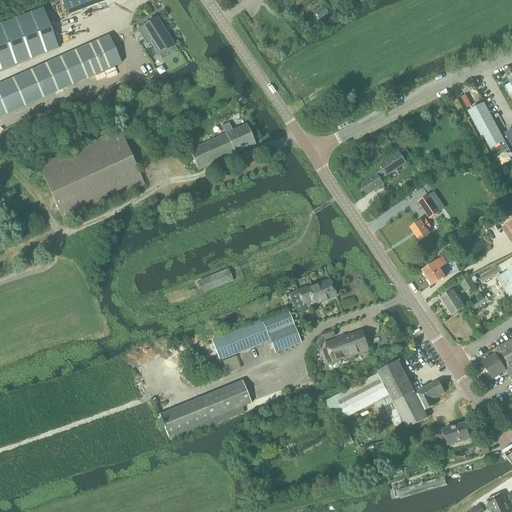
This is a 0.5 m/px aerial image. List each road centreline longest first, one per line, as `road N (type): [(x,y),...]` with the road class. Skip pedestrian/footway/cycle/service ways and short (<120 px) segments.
road 1 (unknown): [(410,298),(322,327),(296,354),(192,395),(172,391),(162,377)]
road 2 (tertiary): [(453,361),(312,151)]
road 3 (track): [(0,165),(20,176),(56,231),(198,176)]
road 4 (unclassified): [(312,151),(511,56)]
road 5 (tertiary): [(312,151),(210,0)]
